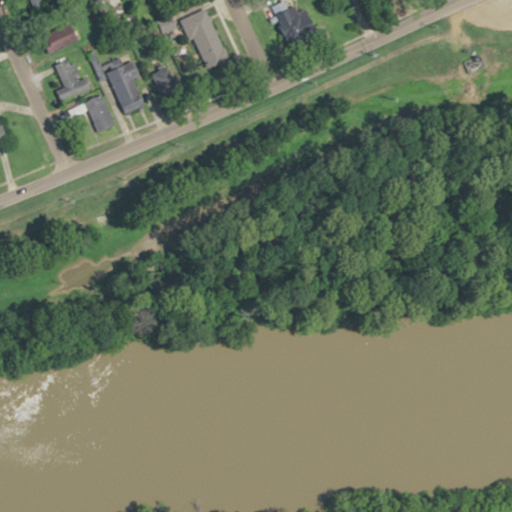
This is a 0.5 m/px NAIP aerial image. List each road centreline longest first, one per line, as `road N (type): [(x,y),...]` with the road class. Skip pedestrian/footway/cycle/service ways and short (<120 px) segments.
road 1 (tertiary): [(0,197),(272,92),(459,0)]
road 2 (residential): [(71,170),(0,19)]
